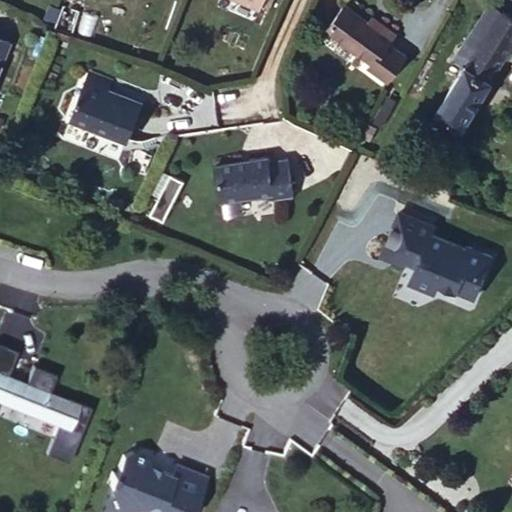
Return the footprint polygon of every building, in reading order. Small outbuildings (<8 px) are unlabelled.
[(318,0),(304,21),(352,57),(376,25),(359,13),(355,18),(345,10),(332,0),(318,0)] [(491,7),(480,0),(453,41),(464,48),(491,7)] [(355,18),(359,13),(349,4),(345,10),(355,18)] [(449,122),(511,24),(511,20),(491,7),(464,48),(453,41),(440,60),(451,67),(425,107),(449,122)] [(59,68),(54,82),(78,92),(84,79),(59,68)] [(78,92),(54,82),(38,121),(94,144),(109,105),(78,92)] [(188,157),(196,202),(272,188),(266,147),(250,150),(248,145),(188,157)] [(150,162),(139,189),(153,195),(165,168),(150,162)] [(422,213),(386,200),(373,234),(407,247),(404,256),(399,270),(425,280),(428,270),(463,283),(480,240),(456,232),(455,235),(418,221),(422,213)] [(407,247),(373,234),(366,253),(391,262),(395,252),(404,256),(407,247)] [(0,396),(53,419),(41,447),(64,457),(87,403),(50,389),(57,371),(34,361),(27,379),(8,370),(18,347),(0,338),(0,396)] [(329,374),(308,407),(329,420),(350,387),(329,374)] [(258,419),(246,430),(260,446),(273,434),(258,419)] [(193,511),(211,474),(181,461),(176,471),(154,462),(152,457),(148,452),(137,450),(130,451),(127,454),(120,469),(116,468),(114,476),(117,479),(114,483),(128,511),(145,504),(160,511),(193,511)]
